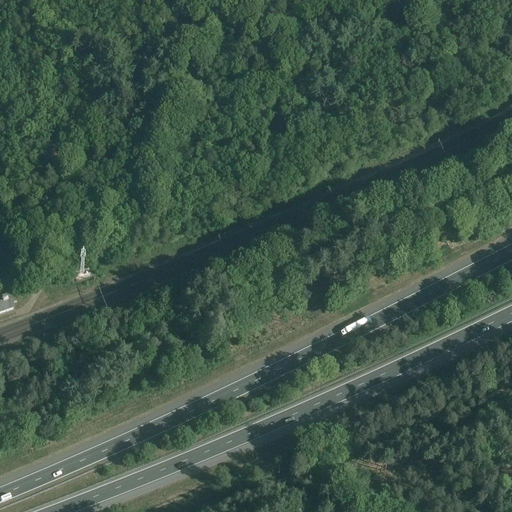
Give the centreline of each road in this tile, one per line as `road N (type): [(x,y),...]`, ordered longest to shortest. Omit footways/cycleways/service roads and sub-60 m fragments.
road 1 (unclassified): [(0,282),(426,117),(477,83),(511,30)]
road 2 (motorway): [(511,250),(0,494)]
road 3 (motorway): [(54,511),(335,398),(511,315)]
road 4 (track): [(148,224),(209,0)]
road 5 (track): [(146,219),(107,0)]
road 6 (track): [(202,511),(301,476),(312,477),(341,511)]
